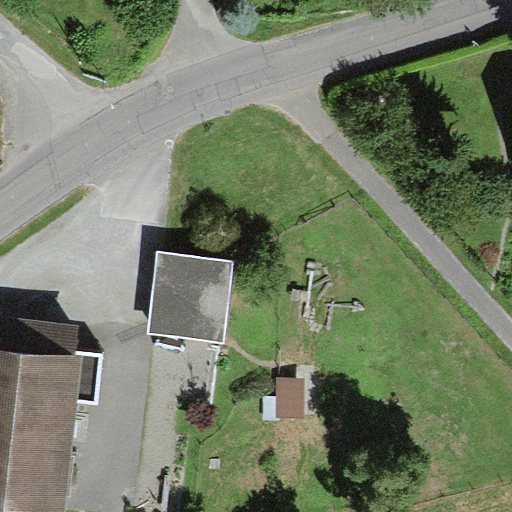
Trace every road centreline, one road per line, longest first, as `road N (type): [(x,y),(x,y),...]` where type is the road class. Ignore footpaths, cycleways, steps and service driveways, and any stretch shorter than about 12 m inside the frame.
road 1 (tertiary): [(0,206),(168,96),(471,0)]
road 2 (track): [(266,60),(511,325)]
